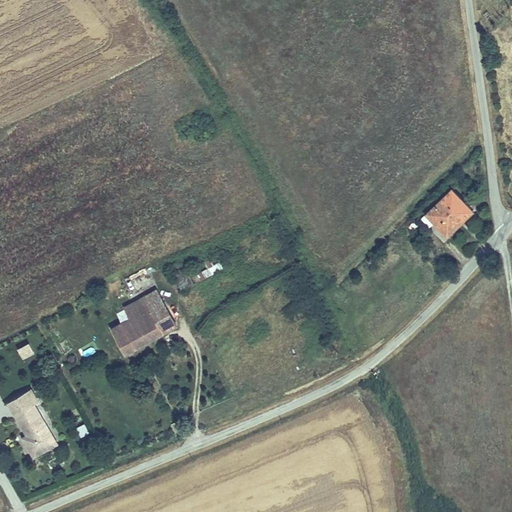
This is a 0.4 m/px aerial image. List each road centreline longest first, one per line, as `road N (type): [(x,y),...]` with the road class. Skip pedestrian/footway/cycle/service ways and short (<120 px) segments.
road 1 (residential): [(38,511),(363,367),(504,229)]
road 2 (unclassified): [(504,229),(469,0)]
